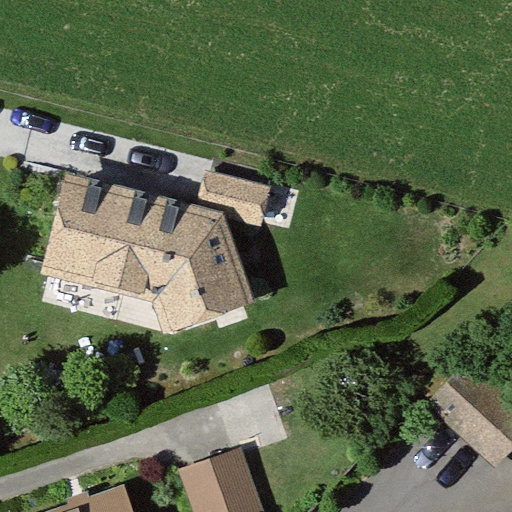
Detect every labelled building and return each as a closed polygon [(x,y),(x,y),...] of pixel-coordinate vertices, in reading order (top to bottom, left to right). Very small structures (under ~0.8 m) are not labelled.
[(201,198),(268,213),(277,176),(210,161),(201,198)] [(224,212),(69,172),(43,273),(154,301),(166,333),(257,300),(224,212)] [(511,389),(473,353),(427,401),(496,465),(511,448),(511,389)] [(265,511),(242,446),(179,468),(194,511),(265,511)] [(137,511),(125,478),(30,511),(137,511)]
